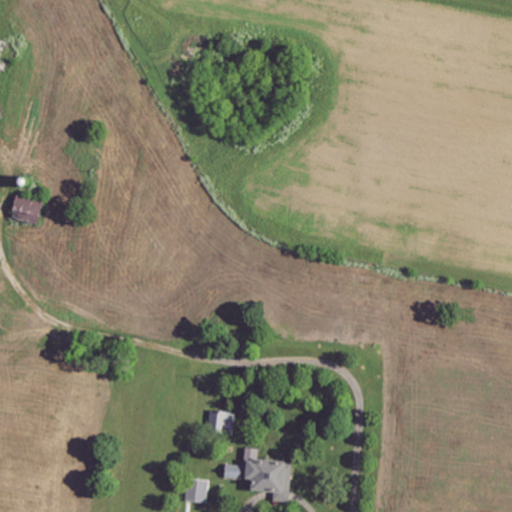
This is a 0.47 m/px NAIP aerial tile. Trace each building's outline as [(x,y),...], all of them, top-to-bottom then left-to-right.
[(52,203),(25,198),(20,220),(47,226),(52,203)] [(240,433),(241,414),(216,413),(215,431),(240,433)] [(281,502),(297,503),(299,461),(265,459),(266,450),(256,449),(254,479),(263,480),(262,491),(282,492),(281,502)] [(232,479),(249,480),(250,468),(232,467),(232,479)] [(211,504),(216,482),(196,478),(191,500),(211,504)]
